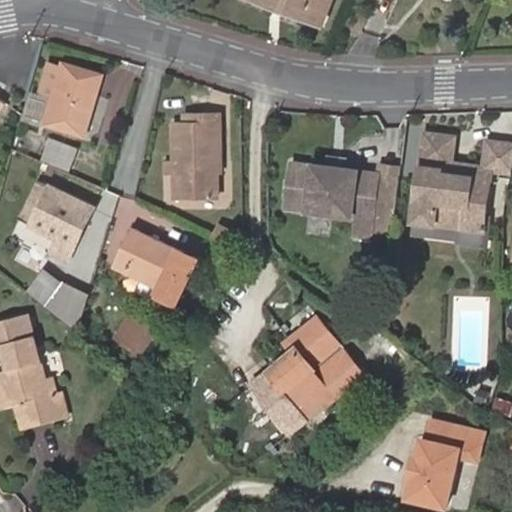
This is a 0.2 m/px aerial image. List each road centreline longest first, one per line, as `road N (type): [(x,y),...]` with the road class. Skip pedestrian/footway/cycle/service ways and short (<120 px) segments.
road 1 (residential): [(511,82),(329,85),(77,14)]
road 2 (unknown): [(255,328),(267,244),(273,74)]
